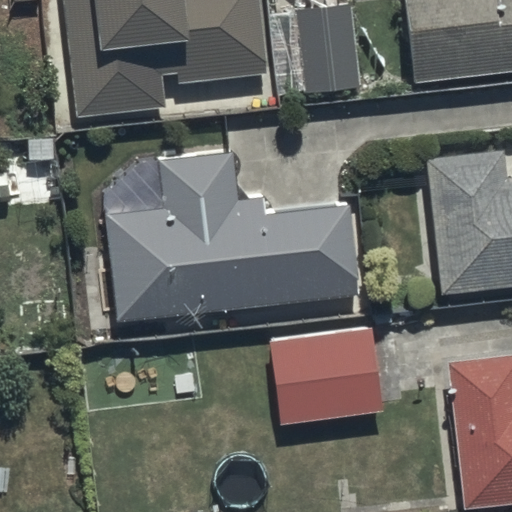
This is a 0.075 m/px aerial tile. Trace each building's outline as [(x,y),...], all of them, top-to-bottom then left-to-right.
[(59,0),(70,104),(158,95),(155,63),(174,60),(176,72),(261,63),(254,0),(59,0)] [(342,0),(288,0),(298,84),(351,78),(342,0)] [(511,0),(399,0),(408,69),(511,56),(511,0)] [(497,133),(420,140),(433,277),(511,269),(511,163),(500,164),(497,133)] [(159,192),(100,198),(111,306),(351,282),(342,191),(255,199),(254,187),(233,189),(228,135),(154,142),(159,192)] [(366,316),(263,330),(273,413),(378,400),(366,316)] [(191,338),(126,346),(133,404),(199,395),(191,338)] [(511,338),(441,346),(456,495),(511,489),(511,338)]
